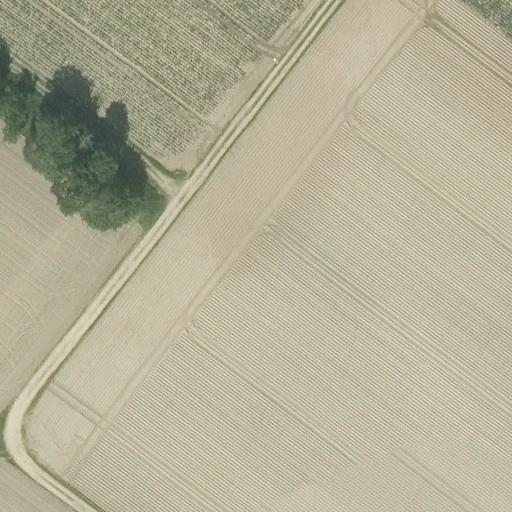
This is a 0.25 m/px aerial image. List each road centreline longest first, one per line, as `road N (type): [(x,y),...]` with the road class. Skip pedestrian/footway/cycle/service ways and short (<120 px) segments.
road 1 (track): [(320,0),(4,414),(19,446),(107,511)]
road 2 (track): [(183,178),(0,39)]
